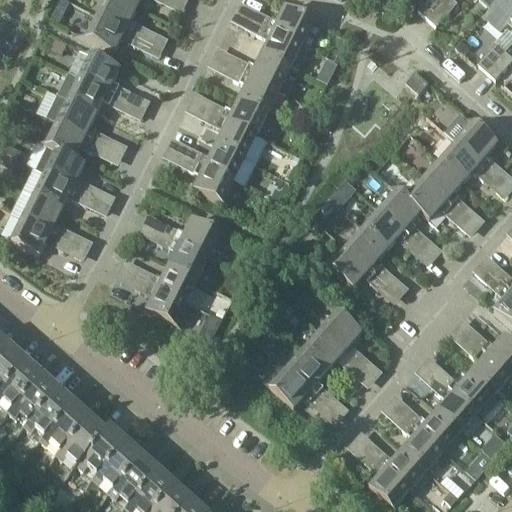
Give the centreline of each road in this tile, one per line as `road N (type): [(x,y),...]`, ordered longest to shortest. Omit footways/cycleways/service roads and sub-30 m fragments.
road 1 (residential): [(284,502),(403,364),(401,353),(446,303),(448,283),(511,210)]
road 2 (residential): [(58,330),(229,0)]
road 3 (residential): [(58,330),(284,502)]
road 4 (residential): [(511,135),(396,32)]
